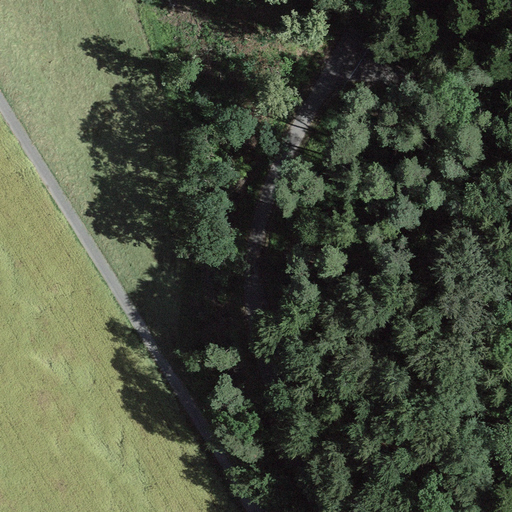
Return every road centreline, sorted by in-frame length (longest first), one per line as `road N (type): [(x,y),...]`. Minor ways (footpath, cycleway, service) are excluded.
road 1 (unclassified): [(382,0),(325,70),(295,131),(265,250),(266,298),(325,511)]
road 2 (track): [(252,511),(0,103)]
road 3 (track): [(325,70),(511,84)]
